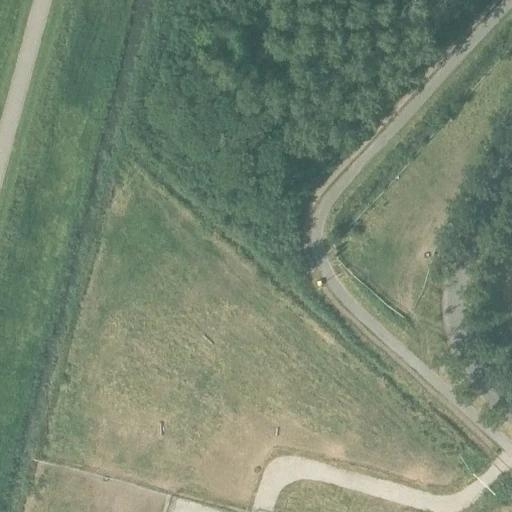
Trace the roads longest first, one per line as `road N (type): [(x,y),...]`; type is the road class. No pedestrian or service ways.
road 1 (unknown): [(511,458),(345,311),(315,275),(304,239),(320,192),(496,0)]
road 2 (unclassified): [(511,413),(470,362),(456,308),(459,263),(511,159)]
